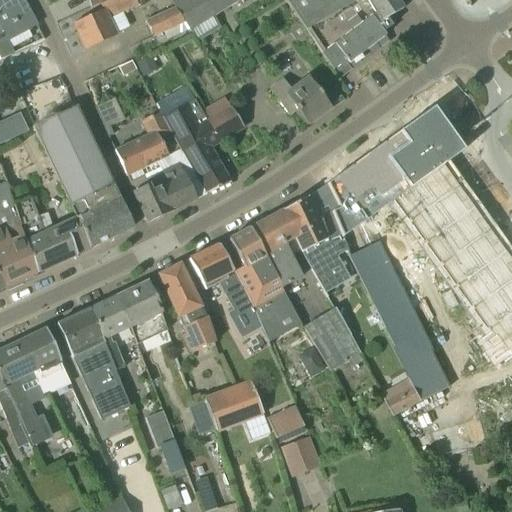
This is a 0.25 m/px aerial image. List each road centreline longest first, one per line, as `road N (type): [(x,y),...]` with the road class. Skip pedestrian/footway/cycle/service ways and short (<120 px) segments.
road 1 (tertiary): [(470,46),(272,186),(150,252)]
road 2 (residential): [(150,252),(30,0)]
road 3 (tertiary): [(0,323),(150,252)]
